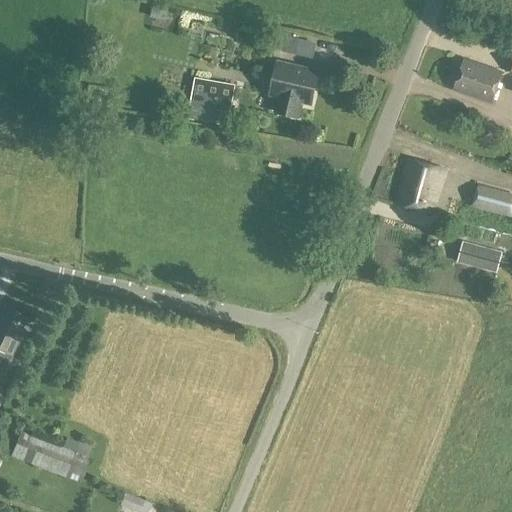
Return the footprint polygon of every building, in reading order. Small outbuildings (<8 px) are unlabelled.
[(452,88),(455,89),(454,91),(492,104),(502,73),(464,60),(458,78),(456,78),(452,88)] [(277,63),(270,95),(280,97),(276,112),(298,117),(301,102),(311,104),(318,73),(277,63)] [(232,102),(192,96),(189,115),(228,122),(232,102)] [(484,125),(480,139),(495,144),(500,130),(484,125)] [(409,161),(397,204),(432,214),(446,171),(409,161)] [(511,213),(511,196),(478,187),(473,206),(511,216),(511,213)] [(496,273),(501,253),(463,243),(457,262),(496,273)] [(0,368),(0,369),(5,367),(11,354),(10,354),(27,318),(0,305),(0,368)] [(21,433),(11,456),(81,483),(90,459),(21,433)]
